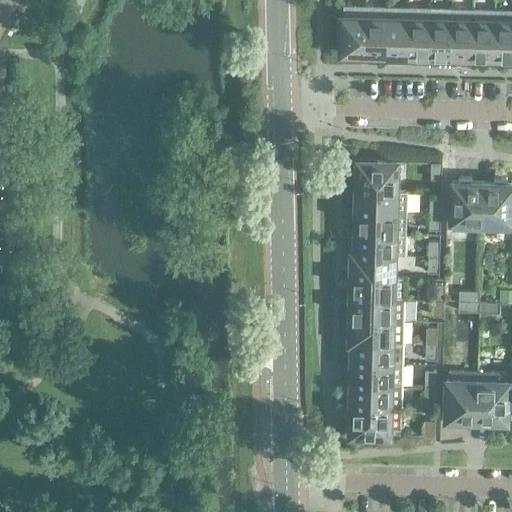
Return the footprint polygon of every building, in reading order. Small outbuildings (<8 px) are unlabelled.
[(364,53),(365,4),(343,3),(343,16),(337,16),(336,34),(342,34),(342,52),(354,53),(353,54),(354,54),(354,53),(364,53)] [(386,54),(387,4),(365,4),(364,53),(374,53),(374,54),(375,54),(375,53),(386,54)] [(407,54),(409,5),(387,4),(386,54),(397,54),(397,55),(397,54),(407,54)] [(429,55),(430,5),(409,5),(407,54),(417,54),(417,55),(418,55),(418,54),(429,55)] [(451,55),(452,6),(430,5),(429,55),(440,55),(440,56),(441,56),(441,55),(451,55)] [(472,56),(474,7),(452,6),(451,55),(460,56),(461,56),(472,56)] [(494,56),(495,7),(474,7),(472,56),(483,56),(483,57),(484,57),(484,56),(494,56)] [(511,56),(511,7),(495,7),(494,56),(503,57),(503,58),(504,58),(504,57),(511,56)] [(357,188),(357,189),(395,190),(396,161),(377,161),(377,167),(357,166),(357,180),(358,180),(358,188),(357,188)] [(431,178),(442,179),(442,163),(431,162),(431,178)] [(481,230),(483,182),(472,181),(472,176),(458,176),(458,181),(452,181),(451,221),(453,221),(453,229),(481,230)] [(511,182),(507,182),(507,177),(494,177),(494,182),(483,182),(481,230),(509,231),(509,223),(511,222),(511,182)] [(407,190),(395,190),(357,189),(358,189),(357,197),(356,210),(407,212),(407,190)] [(441,213),(441,197),(430,197),(430,213),(441,213)] [(406,234),(407,212),(356,210),(356,224),(357,224),(357,232),(356,232),(406,234)] [(440,229),(441,213),(430,213),(429,229),(440,229)] [(405,255),(406,234),(356,232),(357,232),(356,240),(355,240),(355,252),(355,254),(393,255),(405,255)] [(439,256),(440,240),(429,240),(428,256),(439,256)] [(393,276),(393,255),(355,254),(355,252),(352,252),(352,267),(353,267),(352,275),(351,275),(393,276)] [(439,272),(439,256),(428,256),(428,272),(439,272)] [(393,276),(351,275),(352,275),(352,283),(351,283),(351,297),(404,298),(405,277),(393,276)] [(445,284),(434,283),(433,299),(444,300),(445,284)] [(459,289),(459,299),(459,300),(479,300),(479,290),(459,289)] [(404,320),(404,298),(351,297),(351,310),(351,318),(350,318),(350,319),(404,320)] [(444,315),(444,300),(433,299),(433,315),(444,315)] [(479,311),(479,300),(459,300),(458,310),(479,311)] [(500,301),(479,300),(479,311),(500,311),(500,301)] [(403,341),(404,320),(350,319),(351,319),(351,327),(350,327),(350,341),(353,341),(353,340),(403,341)] [(427,326),(426,342),(437,342),(438,326),(427,326)] [(402,363),(403,341),(353,340),(353,341),(352,353),(353,353),(353,361),(352,361),(352,362),(402,363)] [(437,358),(437,342),(426,342),(426,358),(437,358)] [(402,385),(402,363),(352,362),(353,362),(353,370),(352,370),(352,383),(402,385)] [(426,369),(425,385),(436,385),(436,370),(426,369)] [(476,419),(477,371),(449,371),(449,379),(446,379),(445,419),(452,419),(452,424),(465,424),(465,419),(476,419)] [(505,372),(477,371),(476,419),(487,420),(487,425),(500,425),(500,420),(507,420),(508,380),(505,380),(505,372)] [(401,406),(402,385),(352,383),(351,397),(352,397),(352,405),(351,405),(390,406),(401,406)] [(436,401),(436,385),(425,385),(425,401),(436,401)] [(389,435),(390,406),(351,405),(352,405),(352,413),(351,413),(350,428),(370,428),(369,434),(389,435)] [(424,436),(435,436),(435,420),(424,420),(424,436)]
